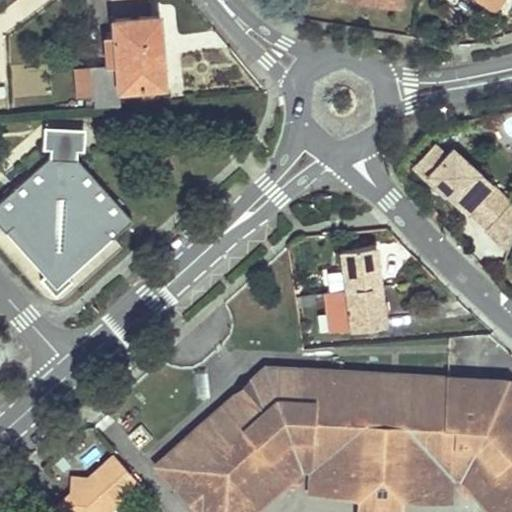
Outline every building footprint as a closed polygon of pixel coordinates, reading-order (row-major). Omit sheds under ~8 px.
[(21,0),(21,10),(44,8),(43,0),(21,0)] [(480,0),(492,8),(498,0),(497,0),(480,0)] [(157,14),(113,18),(113,33),(105,34),(107,64),(89,65),(91,94),(92,103),(119,102),(118,87),(163,84),(160,53),(157,14)] [(91,94),(89,65),(76,66),(79,95),(91,94)] [(445,153),(433,142),(411,164),(443,194),(445,192),(465,211),(492,185),(452,147),(445,153)] [(507,248),(511,234),(511,204),(492,185),(465,211),(507,248)] [(372,243),(338,247),(344,286),(322,289),(327,328),(383,322),(372,243)] [(447,360),(447,374),(480,376),(480,362),(447,360)] [(229,396),(163,456),(183,480),(175,487),(196,511),(198,511),(207,505),(212,511),(247,511),(299,467),(309,467),(308,491),(357,494),(360,447),(369,447),(368,451),(392,453),(393,449),(400,450),(396,496),(449,498),(449,475),(457,475),(489,511),(511,511),(511,385),(504,377),(480,376),(447,374),(264,364),(253,373),(263,384),(238,407),(229,396)] [(263,384),(253,373),(229,396),(238,407),(263,384)] [(355,511),(395,511),(396,496),(400,450),(393,449),(392,453),(368,451),(369,447),(360,447),(357,494),(355,511)] [(113,453),(56,506),(61,511),(101,511),(137,479),(113,453)]
